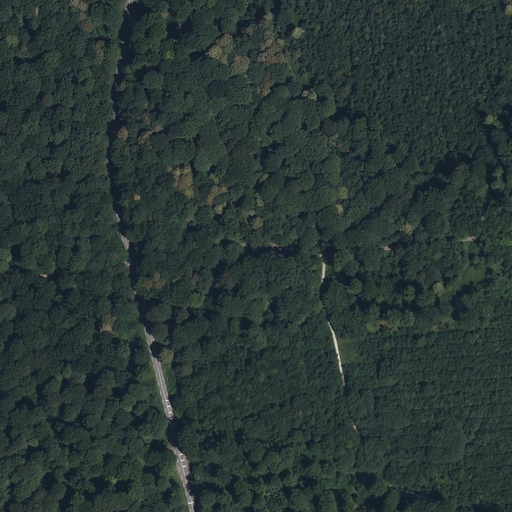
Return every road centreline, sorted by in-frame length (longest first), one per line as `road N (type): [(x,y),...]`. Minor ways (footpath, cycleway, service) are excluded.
road 1 (secondary): [(130,0),(109,169),(191,511)]
road 2 (track): [(321,255),(511,234)]
road 3 (track): [(0,274),(133,272)]
